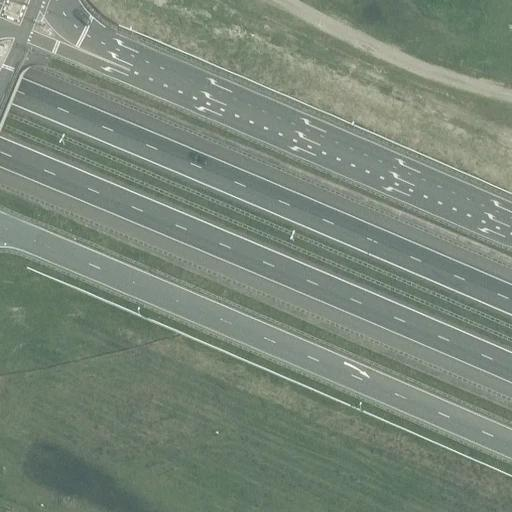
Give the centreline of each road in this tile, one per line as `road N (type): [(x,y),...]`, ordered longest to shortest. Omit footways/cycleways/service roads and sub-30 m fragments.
road 1 (trunk): [(0,219),(511,447)]
road 2 (trunk): [(511,301),(0,85)]
road 3 (trunk): [(0,154),(511,370)]
road 4 (trunk): [(511,225),(21,36)]
road 5 (track): [(274,0),(437,80),(511,99)]
